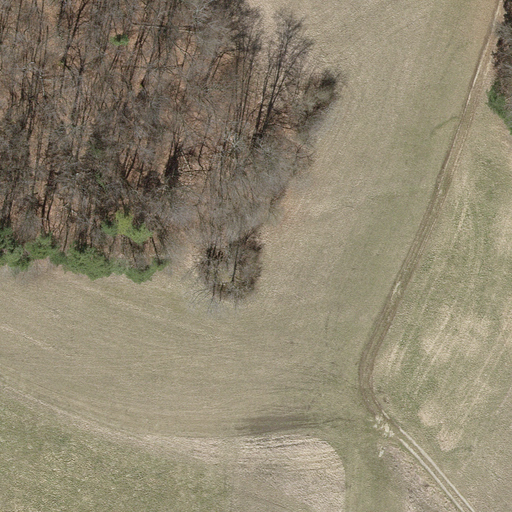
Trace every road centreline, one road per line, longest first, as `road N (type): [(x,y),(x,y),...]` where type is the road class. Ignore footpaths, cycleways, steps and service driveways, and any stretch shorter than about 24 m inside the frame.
road 1 (track): [(499,0),(457,169),(375,345),(370,388),(391,423)]
road 2 (track): [(0,369),(99,414),(213,439),(314,440),(391,423)]
